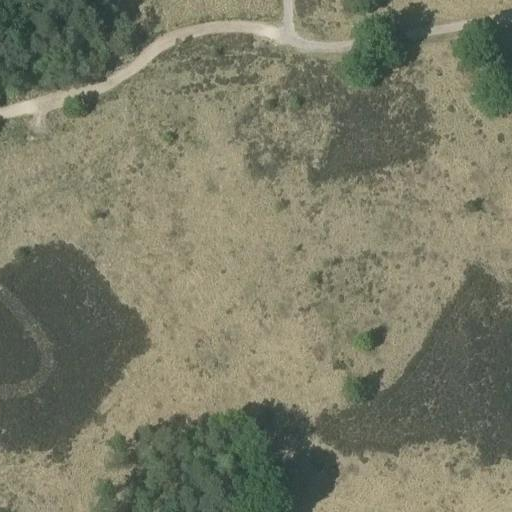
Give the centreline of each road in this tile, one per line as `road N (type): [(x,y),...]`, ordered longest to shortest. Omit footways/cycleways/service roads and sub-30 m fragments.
road 1 (track): [(0,114),(90,91),(172,37),(226,28),(291,41)]
road 2 (track): [(291,41),(347,47),(511,14)]
